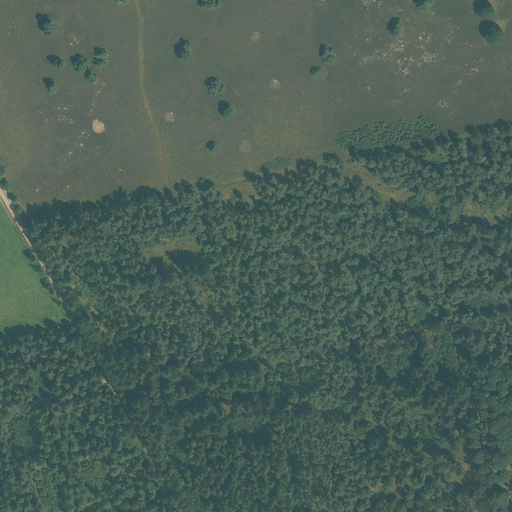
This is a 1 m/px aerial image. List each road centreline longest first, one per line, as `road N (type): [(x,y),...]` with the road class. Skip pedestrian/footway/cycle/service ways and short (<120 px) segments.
road 1 (track): [(135,382),(511,310)]
road 2 (track): [(506,511),(492,457),(483,316)]
road 3 (track): [(317,511),(500,491)]
road 4 (track): [(376,511),(357,339)]
road 5 (track): [(76,324),(0,192)]
road 6 (track): [(141,440),(0,478)]
